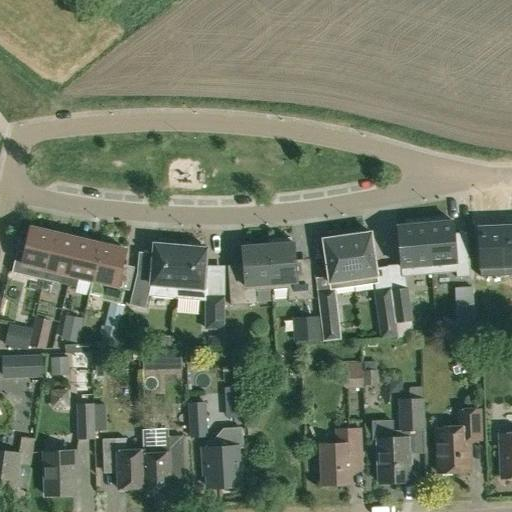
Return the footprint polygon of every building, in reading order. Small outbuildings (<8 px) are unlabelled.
[(426,219),(431,274),(456,272),(456,277),(470,276),(468,248),(455,249),(453,221),(447,221),(446,217),(426,219)] [(431,274),(426,219),(406,221),(407,225),(397,226),(401,277),(431,274)] [(44,280),(46,270),(55,233),(30,227),(24,252),(17,251),(12,272),(44,280)] [(346,231),(354,286),(378,283),(370,232),(365,233),(364,228),(346,231)] [(354,286),(346,231),(327,234),(328,239),(323,239),(330,290),(354,286)] [(511,231),(501,232),(503,271),(511,271),(511,231)] [(503,271),(501,232),(478,233),(480,272),(503,271)] [(78,238),(55,233),(46,270),(60,273),(58,283),(67,285),(78,238)] [(78,277),(92,280),(93,281),(101,244),(78,238),(67,285),(76,287),(78,277)] [(267,245),(271,289),(287,288),(288,301),(313,299),(310,267),(296,268),(294,243),(291,243),(291,238),(269,239),(269,244),(267,245)] [(177,286),(180,245),(172,245),(173,241),(160,240),(159,244),(152,243),(152,245),(153,245),(151,275),(136,274),(129,306),(145,309),(151,284),(177,286)] [(203,288),(206,250),(208,250),(208,248),(201,247),(201,243),(188,242),(188,246),(180,245),(177,286),(203,288)] [(125,249),(101,244),(93,281),(92,280),(89,291),(101,294),(106,301),(121,305),(125,289),(116,288),(125,249)] [(244,272),(229,273),(232,305),(256,303),(255,290),(271,289),(267,245),(242,247),(244,272)] [(391,293),(395,322),(411,320),(407,288),(391,290),(391,293)] [(455,288),(457,320),(473,320),(472,288),(455,288)] [(335,301),(334,289),(330,290),(318,291),(324,341),(340,339),(335,301)] [(381,337),(397,335),(395,322),(391,293),(375,295),(380,327),(381,337)] [(205,328),(223,328),(223,296),(205,296),(205,328)] [(67,318),(62,338),(76,341),(80,321),(67,318)] [(294,320),(295,340),(319,338),(318,318),(294,320)] [(35,319),(32,330),(28,346),(42,349),(49,322),(35,319)] [(475,319),(476,335),(491,335),(490,319),(475,319)] [(6,344),(28,349),(32,330),(11,325),(6,344)] [(100,346),(114,349),(118,328),(105,325),(100,346)] [(77,352),(77,344),(65,345),(65,353),(77,352)] [(89,352),(89,344),(77,344),(77,352),(89,352)] [(108,354),(95,354),(96,376),(108,375),(108,354)] [(142,371),(160,371),(160,355),(142,356),(142,371)] [(4,377),(24,376),(23,358),(3,359),(4,377)] [(345,363),(346,389),(363,388),(362,362),(345,363)] [(424,430),(423,400),(405,401),(406,416),(401,416),(401,431),(424,430)] [(187,403),(189,439),(207,438),(206,402),(187,403)] [(94,438),(93,404),(77,405),(78,439),(94,438)] [(469,440),(481,439),(479,410),(459,410),(459,427),(436,428),(438,473),(470,471),(469,440)] [(216,442),(216,447),(203,448),(204,468),(208,468),(209,489),(222,488),(224,491),(233,490),(235,487),(239,487),(238,473),(241,471),(240,463),(238,461),(237,448),(242,447),(241,428),(224,429),(224,439),(219,439),(216,442)] [(360,429),(336,430),(337,444),(321,445),(323,486),(350,484),(349,460),(362,460),(360,429)] [(511,477),(511,433),(500,434),(501,478),(511,477)] [(143,438),(143,454),(145,492),(171,491),(170,467),(184,467),(182,436),(143,438)] [(18,466),(30,467),(34,439),(21,437),(19,453),(0,450),(0,489),(14,492),(18,466)] [(408,438),(378,439),(380,483),(410,482),(408,438)] [(144,492),(145,492),(143,454),(142,454),(142,450),(126,451),(125,439),(102,440),(104,467),(118,466),(119,489),(144,488),(144,492)] [(44,453),(46,496),(76,495),(75,470),(78,470),(77,452),(44,453)]
